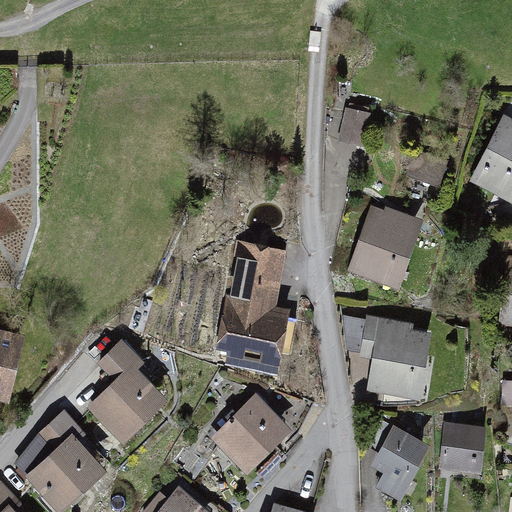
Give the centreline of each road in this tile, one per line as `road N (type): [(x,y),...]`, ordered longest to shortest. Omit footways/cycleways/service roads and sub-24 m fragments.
road 1 (residential): [(340,412),(315,207),(328,0)]
road 2 (residential): [(0,465),(87,361)]
road 3 (residential): [(340,412),(260,511)]
